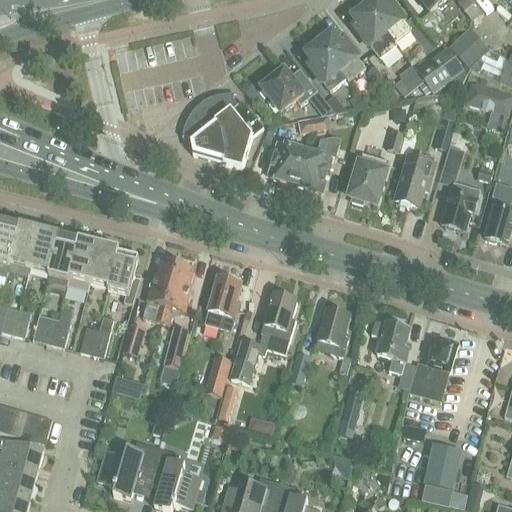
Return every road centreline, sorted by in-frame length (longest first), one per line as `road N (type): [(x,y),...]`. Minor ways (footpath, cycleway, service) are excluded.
road 1 (secondary): [(511,307),(168,204)]
road 2 (secondary): [(0,166),(112,198),(168,204)]
road 3 (secondary): [(121,177),(88,41),(97,10)]
road 4 (secondary): [(121,177),(0,128)]
